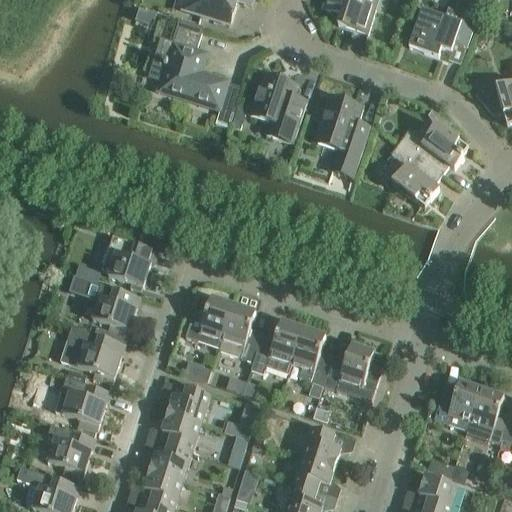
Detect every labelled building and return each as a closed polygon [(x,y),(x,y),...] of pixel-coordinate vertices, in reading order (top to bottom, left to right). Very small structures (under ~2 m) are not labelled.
[(188,0),(184,13),(230,28),(237,5),(252,10),(255,0),(188,0)] [(326,0),(331,1),(327,14),(341,18),(338,28),(368,37),(376,12),(379,0),(326,0)] [(438,60),(442,51),(452,55),(455,46),(467,50),(480,13),(479,0),(459,0),(455,13),(448,11),(445,20),(423,12),(410,50),(438,60)] [(498,10),(487,10),(487,23),(498,23),(498,10)] [(161,85),(158,94),(220,114),(216,127),(230,132),(234,116),(220,112),(229,85),(229,84),(202,75),(208,56),(196,53),(203,31),(204,31),(204,30),(179,22),(179,24),(180,24),(173,45),(165,43),(159,63),(165,65),(164,68),(166,69),(161,85)] [(483,25),(479,35),(486,38),(490,28),(483,25)] [(490,85),(475,98),(494,119),(503,117),(506,128),(507,131),(511,129),(511,66),(511,67),(511,72),(511,86),(496,92),(490,85)] [(298,89),(264,78),(250,119),(271,125),(266,138),(293,147),(307,105),(294,100),(298,89)] [(320,127),(314,145),(338,153),(335,163),(357,170),(370,130),(358,126),(363,111),(329,99),(320,127)] [(238,110),(232,130),(241,133),(248,113),(238,110)] [(408,135),(399,146),(443,179),(450,169),(455,172),(469,153),(436,128),(426,142),(408,135)] [(393,188),(425,212),(440,192),(435,189),(443,179),(399,146),(391,158),(403,174),(393,188)] [(108,280),(144,291),(151,268),(154,269),(159,254),(113,240),(102,274),(110,276),(108,280)] [(75,280),(70,295),(99,304),(94,323),(99,325),(111,329),(109,334),(128,340),(141,300),(75,280)] [(193,319),(186,340),(198,344),(199,343),(220,350),(222,344),(234,308),(212,301),(204,323),(193,319)] [(220,350),(218,354),(241,361),(253,366),(261,342),(249,338),(256,316),(234,308),(222,344),(220,350)] [(253,366),(251,373),(264,378),(267,370),(289,378),(292,368),(304,332),(282,325),(276,340),(274,347),(261,342),(253,366)] [(125,348),(71,331),(61,365),(96,376),(94,381),(113,387),(125,348)] [(304,332),(292,368),(302,371),(299,381),(314,386),(323,389),(331,366),(319,362),(326,340),(304,332)] [(331,366),(323,389),(348,398),(371,406),(383,372),(371,367),(375,356),(351,348),(346,364),(344,370),(331,366)] [(188,365),(184,378),(207,386),(212,373),(188,365)] [(230,380),(226,392),(243,398),(247,386),(230,380)] [(111,395),(66,381),(55,415),(81,423),(79,429),(98,435),(111,395)] [(444,392),(438,413),(434,423),(468,434),(482,392),(460,385),(456,396),(444,392)] [(247,386),(243,398),(255,402),(259,390),(247,386)] [(323,389),(314,386),(310,397),(320,401),(323,389)] [(174,399),(168,417),(201,428),(211,398),(207,397),(187,391),(183,402),(174,399)] [(468,434),(467,437),(501,448),(509,424),(497,420),(504,400),(482,392),(468,434)] [(318,413),(315,421),(327,425),(329,417),(318,413)] [(168,417),(162,435),(172,438),(168,449),(192,456),(201,428),(168,417)] [(228,424),(225,435),(241,440),(248,443),(251,436),(252,432),(240,428),(228,424)] [(511,425),(509,424),(501,448),(500,451),(511,454),(511,425)] [(96,442),(51,428),(47,441),(55,443),(48,465),(66,471),(64,476),(83,482),(96,442)] [(302,460),(336,470),(341,452),(332,449),(335,438),(312,430),(302,460)] [(257,438),(255,445),(262,447),(264,440),(257,438)] [(255,445),(252,453),(260,456),(262,447),(255,445)] [(155,456),(150,474),(183,485),(192,456),(168,449),(165,459),(155,456)] [(232,453),(227,467),(239,471),(244,457),(232,453)] [(302,460),(293,488),(317,496),(320,485),(330,488),(336,470),(302,460)] [(452,481),(456,470),(432,462),(428,473),(452,481)] [(456,470),(452,481),(465,486),(470,473),(456,468),(456,470)] [(73,511),(81,490),(21,471),(17,483),(40,491),(33,511),(73,511)] [(150,474),(144,492),(154,495),(150,506),(169,511),(174,511),(183,485),(150,474)] [(248,506),(251,507),(260,479),(246,474),(237,502),(248,506)] [(429,501),(425,511),(451,511),(459,490),(425,479),(419,498),(429,501)] [(285,511),(322,511),(323,509),(314,506),(317,496),(293,488),(285,511)] [(225,490),(223,497),(230,500),(233,493),(225,490)] [(237,502),(234,510),(238,511),(245,511),(248,506),(237,502)]
